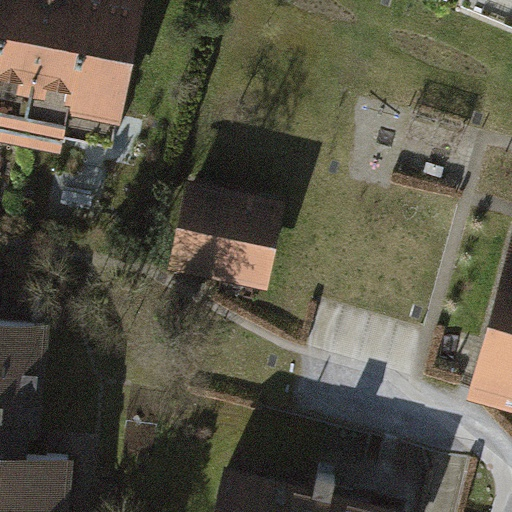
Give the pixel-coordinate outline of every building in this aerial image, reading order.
[(154,7),(117,0),(0,0),(0,102),(131,128),(154,7)] [(276,211),(191,192),(178,252),(264,269),(276,211)] [(511,247),(472,392),(511,402),(511,247)] [(54,314),(0,310),(0,511),(73,511),(78,453),(30,450),(32,427),(46,428),(54,314)] [(339,488),(230,462),(217,511),(414,511),(416,507),(339,488)]
